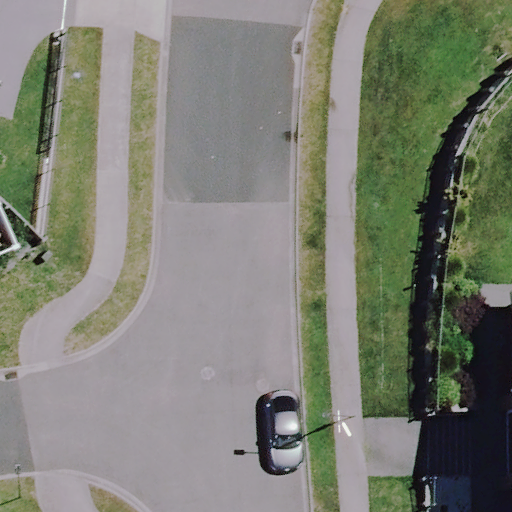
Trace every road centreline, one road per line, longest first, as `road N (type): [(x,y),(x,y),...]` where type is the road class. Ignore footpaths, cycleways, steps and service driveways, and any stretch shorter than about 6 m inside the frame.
road 1 (residential): [(229,0),(215,82),(226,403)]
road 2 (residential): [(0,430),(226,403)]
